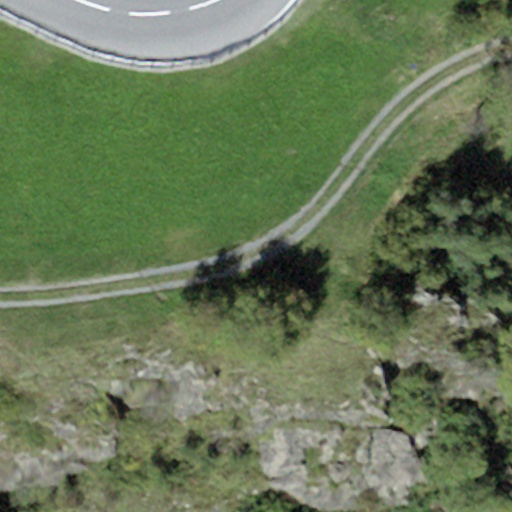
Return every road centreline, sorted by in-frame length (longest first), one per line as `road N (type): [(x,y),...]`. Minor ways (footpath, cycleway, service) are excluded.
road 1 (track): [(0,292),(216,268),(255,252),(292,231),(405,97),(475,58),(511,49)]
road 2 (unclassified): [(79,0),(122,12),(210,0)]
